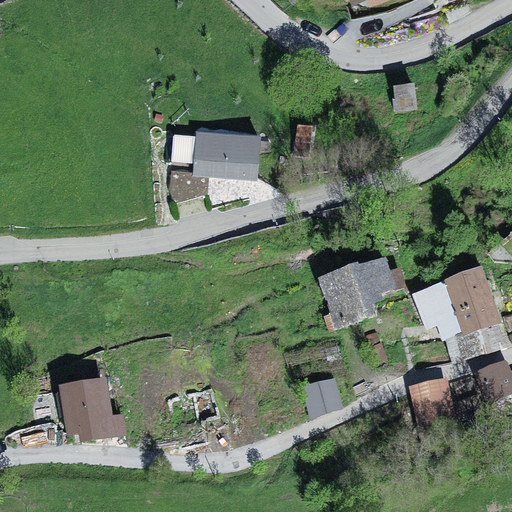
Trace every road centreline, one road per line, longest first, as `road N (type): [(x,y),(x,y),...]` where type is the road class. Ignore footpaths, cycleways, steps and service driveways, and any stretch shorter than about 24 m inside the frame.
road 1 (residential): [(0,258),(141,250),(358,189),(446,158),(511,92)]
road 2 (residential): [(0,467),(281,447),(511,354)]
road 3 (residential): [(240,0),(311,54),(347,56),(401,56),(454,38),(511,4)]
